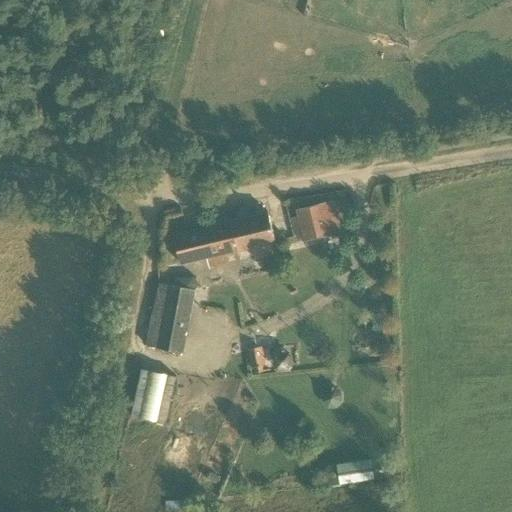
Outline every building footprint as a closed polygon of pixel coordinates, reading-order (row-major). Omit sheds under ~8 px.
[(318,204),(298,209),(300,216),(291,218),(296,238),(305,235),(306,240),(326,235),(342,231),(334,200),(318,204)] [(181,264),(207,258),(209,269),(241,261),(239,250),(253,247),(255,255),(274,250),(272,242),(275,241),(268,212),(231,221),(174,235),(181,264)] [(175,277),(173,286),(158,283),(147,346),(184,353),(195,290),(194,290),(196,281),(175,277)] [(262,347),(247,350),(250,366),(254,366),(255,373),(263,372),(262,365),(265,364),(262,347)] [(141,369),(131,416),(165,423),(176,376),(141,369)] [(343,483),(378,477),(375,456),(339,462),(343,483)]
